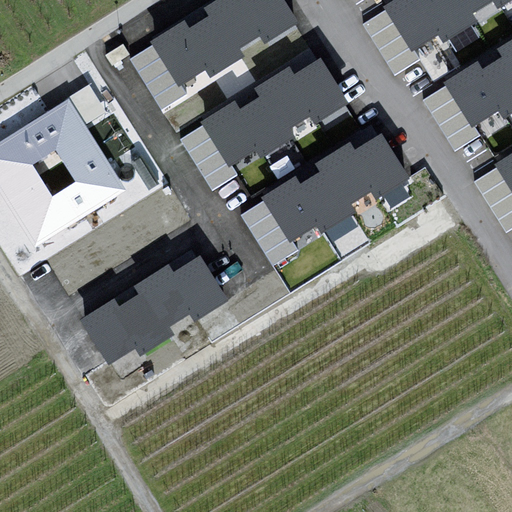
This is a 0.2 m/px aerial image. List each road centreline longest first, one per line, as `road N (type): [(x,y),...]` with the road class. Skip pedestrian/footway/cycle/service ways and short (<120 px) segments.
road 1 (track): [(0,265),(154,511),(316,511),(511,389)]
road 2 (residential): [(154,0),(0,97)]
